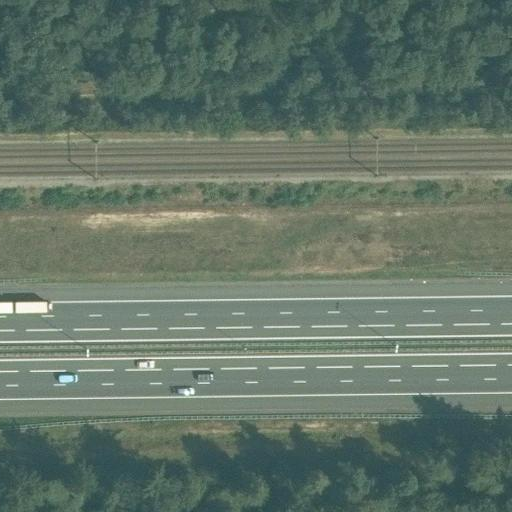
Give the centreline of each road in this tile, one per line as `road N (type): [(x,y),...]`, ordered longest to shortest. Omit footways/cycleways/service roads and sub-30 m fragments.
road 1 (motorway): [(0,379),(511,372)]
road 2 (motorway): [(511,317),(0,323)]
road 3 (track): [(511,71),(166,76)]
road 4 (track): [(166,76),(0,79)]
